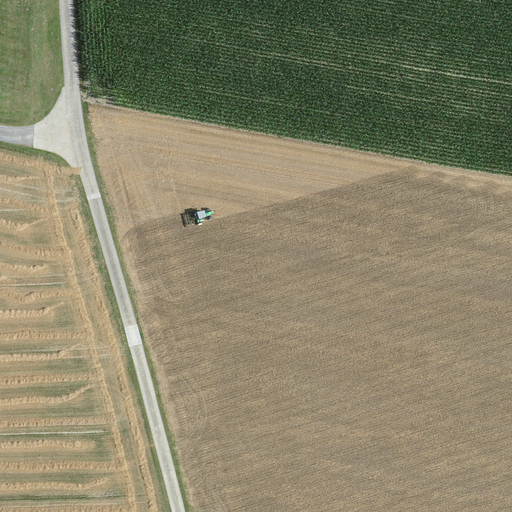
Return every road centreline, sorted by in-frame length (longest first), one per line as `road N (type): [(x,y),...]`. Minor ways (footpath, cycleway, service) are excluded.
road 1 (track): [(73,129),(182,511)]
road 2 (track): [(0,130),(28,137),(73,129),(64,0)]
